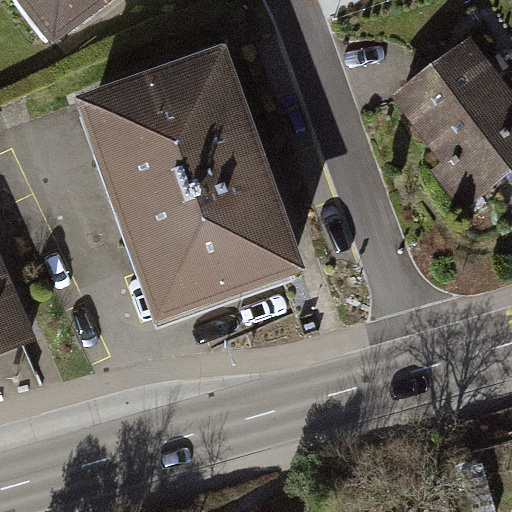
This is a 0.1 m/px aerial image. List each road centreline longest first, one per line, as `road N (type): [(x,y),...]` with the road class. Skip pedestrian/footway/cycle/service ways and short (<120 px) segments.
road 1 (secondary): [(425,370),(0,490)]
road 2 (residential): [(425,370),(279,0)]
